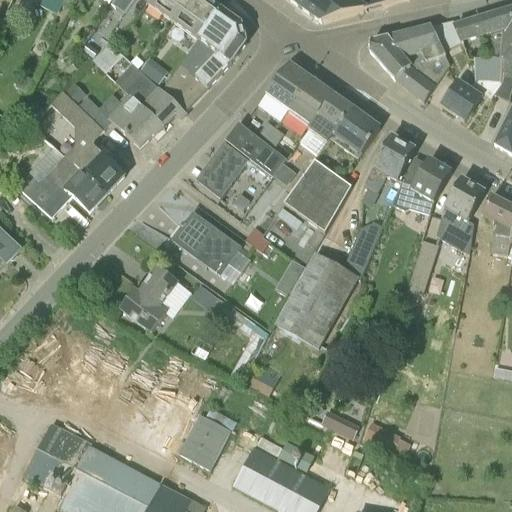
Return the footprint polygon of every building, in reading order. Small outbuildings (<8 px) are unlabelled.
[(74,6),(77,0),(62,0),(65,1),(62,9),(70,13),(73,5),(74,6)] [(77,0),(74,6),(86,12),(94,0),(77,0)] [(152,0),(117,0),(112,8),(107,16),(120,25),(125,17),(137,0),(148,0),(151,2),(152,0)] [(191,0),(152,0),(151,2),(148,6),(174,25),(191,0)] [(199,43),(221,12),(204,0),(191,0),(174,25),(199,43)] [(285,0),(322,26),(367,13),(348,0),(285,0)] [(380,0),(383,9),(411,0),(380,0)] [(232,66),(247,46),(242,27),(221,12),(199,43),(198,45),(218,60),(197,82),(207,93),(232,66)] [(511,46),(511,12),(509,13),(456,29),(463,46),(491,38),(492,47),(494,46),(505,46),(511,46)] [(454,25),(431,30),(443,55),(461,47),(463,46),(456,29),(454,25)] [(443,55),(431,30),(371,45),(370,54),(396,84),(425,106),(450,68),(443,55)] [(182,68),(197,82),(218,60),(198,45),(182,68)] [(88,46),(83,53),(94,62),(99,54),(88,46)] [(495,63),(504,62),(505,46),(494,46),(495,63)] [(107,77),(123,60),(110,47),(92,64),(107,77)] [(137,71),(138,72),(144,65),(137,59),(131,66),(133,68),(134,69),(136,70),(137,71)] [(503,87),(504,64),(504,62),(495,63),(475,63),(476,85),(476,86),(503,87)] [(511,93),(511,65),(504,64),(503,87),(495,97),(509,106),(511,93)] [(180,111),(163,95),(138,72),(137,71),(136,70),(134,69),(133,68),(117,85),(129,97),(163,129),(180,111)] [(197,82),(182,68),(166,91),(163,95),(180,111),(185,116),(207,93),(197,82)] [(289,114),(311,83),(290,68),(274,88),(266,98),(289,114)] [(164,70),(155,83),(161,87),(170,74),(164,70)] [(28,97),(36,83),(24,76),(16,90),(28,97)] [(333,98),(311,83),(289,114),(311,129),(333,98)] [(503,87),(476,86),(471,93),(460,85),(443,110),(465,125),(484,97),(492,102),(495,97),(503,87)] [(66,97),(77,108),(85,99),(74,89),(66,97)] [(77,108),(66,97),(63,95),(51,107),(75,131),(75,149),(85,158),(97,145),(95,144),(96,143),(95,142),(92,145),(87,141),(98,130),(78,110),(77,108)] [(129,97),(120,106),(113,99),(100,112),(113,125),(141,152),(163,129),(129,97)] [(353,112),(333,98),(311,129),(309,132),(328,146),(331,143),(353,112)] [(98,130),(104,135),(113,125),(100,112),(87,100),(78,110),(98,130)] [(37,108),(32,105),(27,106),(24,110),(25,115),(29,119),(34,118),(38,113),(37,108)] [(381,132),(353,112),(331,143),(359,162),(381,132)] [(511,158),(511,113),(495,148),(511,158)] [(259,138),(267,144),(275,132),(268,126),(259,138)] [(274,181),(287,163),(249,135),(242,130),(200,188),(221,203),(249,165),(269,180),(271,179),(274,181)] [(283,138),(275,132),(267,144),(274,150),(283,138)] [(399,185),(417,153),(392,140),(365,189),(378,197),(388,178),(399,185)] [(117,164),(99,147),(97,145),(85,158),(75,149),(73,151),(65,160),(81,175),(82,173),(108,198),(125,180),(113,168),(117,164)] [(36,181),(23,194),(50,220),(71,198),(91,216),(98,209),(99,210),(107,201),(106,200),(108,198),(82,173),(81,175),(65,160),(40,186),(36,181)] [(432,214),(434,206),(452,176),(430,163),(414,188),(404,183),(393,209),(406,214),(409,213),(411,208),(432,214)] [(326,237),(353,190),(316,164),(310,172),(285,207),(326,237)] [(296,177),(283,167),(274,180),(287,189),(296,177)] [(470,255),(474,228),(469,225),(486,196),(462,182),(445,212),(441,238),(452,245),(470,255)] [(511,261),(509,260),(511,244),(511,209),(492,199),(483,218),(499,226),(491,264),(511,269),(511,265),(511,261)] [(221,280),(242,251),(193,215),(172,244),(221,280)] [(342,273),(359,282),(382,232),(374,228),(361,233),(342,273)] [(8,266),(20,253),(0,233),(0,267),(4,263),(8,266)] [(269,246),(261,241),(253,235),(247,245),(254,250),(263,256),(269,246)] [(319,352),(359,282),(342,273),(316,258),(307,274),(300,287),(277,328),(319,352)] [(300,287),(307,274),(292,265),(285,278),(300,287)] [(160,312),(179,286),(158,270),(139,296),(136,293),(119,314),(151,337),(167,318),(160,312)] [(430,275),(415,270),(406,297),(422,302),(430,275)] [(218,318),(226,306),(206,291),(198,303),(218,318)] [(243,385),(270,338),(226,306),(218,318),(251,341),(231,379),(243,385)] [(314,420),(325,415),(320,405),(309,410),(314,420)] [(326,431),(360,440),(364,425),(330,416),(326,431)] [(232,435),(206,421),(200,418),(179,458),(211,474),(232,435)] [(409,459),(415,442),(373,427),(367,444),(409,459)] [(274,511),(320,511),(331,492),(255,451),(235,490),(274,511)] [(57,511),(149,511),(160,494),(89,453),(69,489),(51,480),(43,494),(59,503),(55,511),(57,511)] [(186,511),(188,510),(160,494),(149,511),(186,511)]
